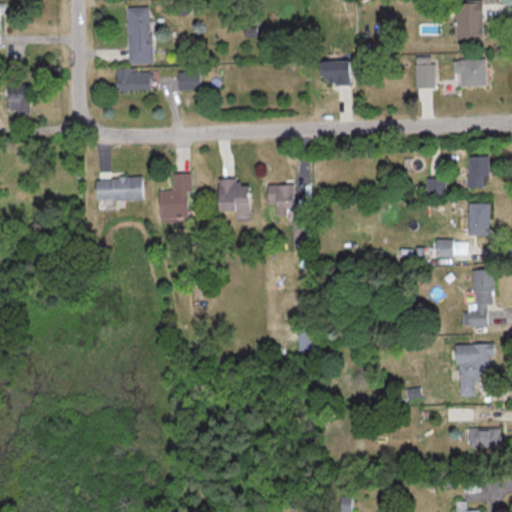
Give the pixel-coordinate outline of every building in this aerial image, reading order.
[(486,3),(460,3),(460,40),(486,40),(486,3)] [(131,7),(132,63),(154,63),(154,7),(131,7)] [(456,85),(489,85),(489,60),(456,60),(456,85)] [(356,84),(356,61),(326,61),(326,84),(356,84)] [(436,63),(417,63),(417,88),(436,88),(436,63)] [(153,90),(153,70),(118,70),(118,90),(153,90)] [(180,72),(180,89),(202,89),(202,72),(180,72)] [(32,84),(11,84),(11,111),(32,111),(32,84)] [(491,175),(491,155),(469,156),(469,187),(485,187),(485,175),(491,175)] [(164,221),(195,219),(193,171),(175,172),(176,189),(163,189),(164,221)] [(146,198),(146,175),(101,175),(101,198),(146,198)] [(254,208),(254,183),(244,183),(244,177),(222,177),(222,208),(254,208)] [(447,195),(447,178),(428,178),(428,195),(447,195)] [(269,206),(296,206),(296,184),(269,184),(269,206)] [(488,203),(471,203),(471,235),(488,235),(488,203)] [(310,246),(310,220),(294,220),(294,246),(310,246)] [(455,238),(438,238),(438,256),(455,256),(455,238)] [(491,326),(489,270),(471,270),(472,303),(463,304),(464,326),(491,326)] [(456,395),(475,395),(475,373),(492,373),(492,344),(456,344),(456,395)] [(467,428),(467,446),(498,446),(498,428),(467,428)] [(483,490),(483,479),(464,479),(464,490),(483,490)] [(351,495),(340,498),(342,511),(352,511),(354,511),(351,495)] [(456,511),(483,511),(483,509),(468,509),(468,500),(457,500),(456,511)]
